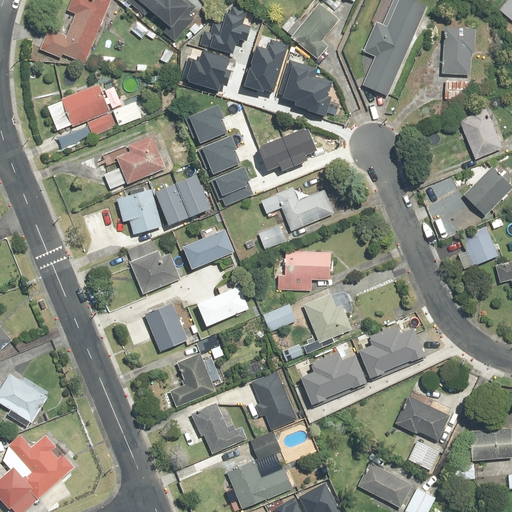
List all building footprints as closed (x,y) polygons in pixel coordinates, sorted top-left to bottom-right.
[(49,25),(41,47),(88,64),(111,0),(69,0),(67,9),(78,13),(71,33),(49,25)] [(132,0),(184,45),(203,22),(197,17),(203,10),(191,0),(132,0)] [(323,0),(322,0),(293,36),(318,57),(331,42),(326,38),(344,17),(323,0)] [(365,83),(389,94),(431,3),(424,0),(393,0),(385,19),(378,16),(363,50),(377,56),(365,83)] [(511,0),(507,0),(500,7),(511,18),(511,0)] [(204,28),(200,44),(235,53),(238,41),(241,41),(242,37),(246,39),(249,25),(243,23),(247,8),(233,4),(231,12),(226,10),(220,32),(204,28)] [(141,22),(133,31),(144,40),(152,31),(141,22)] [(447,26),(443,73),(472,76),(476,29),(447,26)] [(257,43),(244,82),(265,89),(265,87),(275,90),(290,43),(271,37),(268,47),(257,43)] [(178,52),(169,47),(162,59),(171,64),(178,52)] [(197,57),(190,78),(219,87),(221,82),(227,84),(231,69),(229,67),(232,56),(205,48),(202,58),(197,57)] [(289,56),(279,92),(297,98),(296,102),(311,106),(310,109),(327,114),(328,111),(337,114),(340,103),(331,100),(332,95),(330,94),(335,78),(320,73),(322,66),(289,56)] [(119,58),(103,57),(102,67),(118,68),(119,58)] [(171,73),(154,73),(154,83),(171,83),(171,73)] [(447,78),(446,97),(472,97),(472,78),(447,78)] [(102,81),(62,96),(73,125),(88,119),(94,135),(145,116),(138,98),(122,104),(117,91),(107,94),(102,81)] [(166,90),(165,104),(174,104),(174,90),(166,90)] [(490,104),(461,117),(478,158),(508,146),(490,104)] [(216,106),(187,117),(198,143),(226,132),(216,106)] [(310,131),(255,150),(264,177),(308,162),(305,156),(317,152),(310,131)] [(118,154),(130,183),(170,167),(156,133),(132,142),(134,147),(118,154)] [(231,135),(202,147),(212,172),(241,161),(231,135)] [(511,175),(496,161),(465,195),(487,216),(511,189),(511,175)] [(241,168),(212,179),(223,204),(251,193),(241,168)] [(179,181),(192,214),(210,207),(197,174),(179,181)] [(302,180),(263,195),(271,216),(285,210),(293,230),(339,212),(329,186),(308,194),(302,180)] [(158,190),(171,223),(189,216),(176,183),(158,190)] [(155,186),(119,195),(125,219),(132,218),(136,234),(166,226),(155,186)] [(459,254),(465,268),(502,253),(490,222),(461,234),(468,250),(459,254)] [(283,225),(261,234),(268,252),(291,243),(283,225)] [(227,228),(186,244),(194,266),(235,249),(227,228)] [(131,259),(144,291),(182,276),(170,244),(131,259)] [(336,248),(288,248),(288,271),(279,271),(279,289),(316,289),(316,277),(336,277),(336,248)] [(511,257),(498,262),(504,281),(511,279),(511,257)] [(241,286),(200,302),(208,324),(249,307),(241,286)] [(333,289),(305,302),(322,341),(356,326),(345,300),(339,303),(333,289)] [(176,300),(147,311),(163,350),(191,339),(176,300)] [(300,322),(292,303),(263,315),(271,334),(300,322)] [(411,360),(426,355),(414,326),(403,330),(400,321),(385,328),(399,363),(411,358),(411,360)] [(0,349),(14,335),(0,322),(0,349)] [(361,347),(372,376),(386,370),(385,368),(399,363),(385,328),(368,334),(372,342),(361,347)] [(170,387),(178,407),(228,387),(212,348),(180,360),(188,380),(170,387)] [(353,386),(367,381),(355,352),(344,356),(341,348),(326,354),(340,389),(352,385),(353,386)] [(302,373),(313,402),(327,397),(327,395),(340,389),(326,354),(309,360),(313,369),(302,373)] [(276,369),(252,380),(261,400),(257,402),(262,413),(266,412),(273,426),(297,415),(276,369)] [(51,393),(12,370),(0,389),(0,399),(12,406),(9,412),(33,425),(51,393)] [(408,393),(395,421),(439,441),(451,413),(408,393)] [(219,399),(194,411),(215,454),(249,438),(242,423),(233,428),(219,399)] [(488,427),(473,428),(474,457),(511,455),(511,426),(507,426),(506,417),(487,418),(488,427)] [(0,491),(17,511),(25,511),(81,464),(51,429),(34,443),(24,431),(12,442),(8,462),(13,467),(0,478),(0,491)] [(253,439),(260,458),(284,449),(277,430),(253,439)] [(419,439),(410,459),(431,469),(441,449),(419,439)] [(228,469),(244,509),(296,489),(288,466),(265,475),(258,457),(228,469)] [(373,459),(360,483),(404,506),(417,482),(373,459)] [(302,498),(309,511),(339,511),(324,482),(305,492),(307,496),(302,498)] [(420,484),(403,511),(430,511),(440,495),(420,484)] [(273,511),(303,511),(295,496),(276,506),(278,509),(273,511)]
